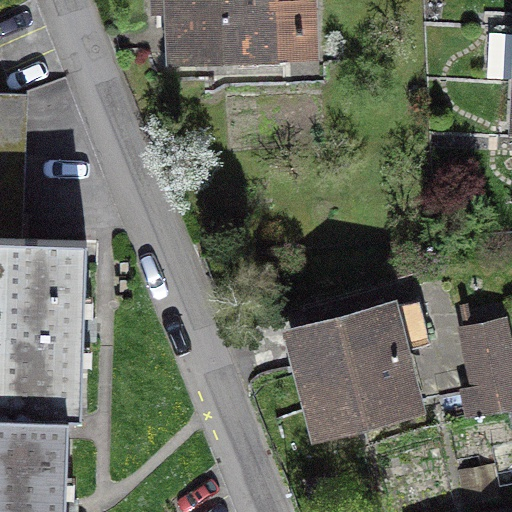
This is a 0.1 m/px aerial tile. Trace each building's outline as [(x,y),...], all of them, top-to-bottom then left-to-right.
[(170,0),(172,55),(305,51),(303,0),(170,0)] [(511,76),(511,33),(490,32),(487,75),(511,76)] [(0,235),(22,236),(26,91),(0,90),(0,235)] [(0,412),(67,415),(81,416),(86,238),(22,236),(0,235),(0,412)] [(320,427),(413,403),(399,349),(429,341),(418,299),(295,331),(320,427)] [(472,411),(511,403),(511,383),(499,321),(466,327),(479,387),(467,390),(472,411)] [(64,511),(67,415),(0,412),(0,511),(64,511)] [(463,504),(500,497),(494,462),(457,469),(463,504)]
